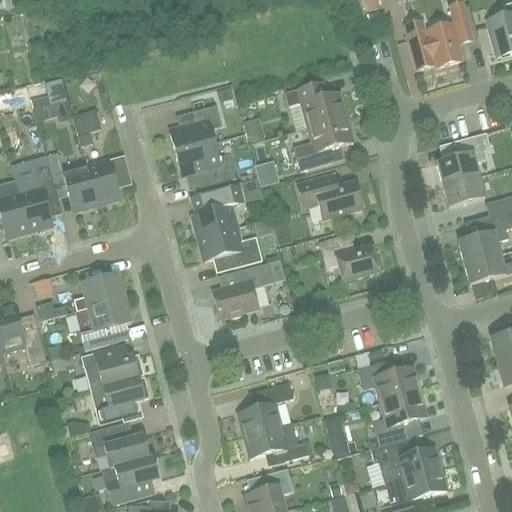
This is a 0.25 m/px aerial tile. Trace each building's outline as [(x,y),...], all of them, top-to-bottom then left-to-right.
[(0,12),(28,7),(26,0),(11,0),(7,1),(0,2),(0,12)] [(369,0),(361,2),(365,15),(379,11),(376,0),(369,0)] [(454,27),(425,34),(424,31),(405,36),(416,74),(435,69),(435,72),(462,64),(455,39),(470,35),(462,6),(449,10),(454,27)] [(486,24),(491,42),(496,61),(511,56),(511,6),(504,9),(506,18),(486,24)] [(49,107),(66,103),(61,82),(43,86),(46,98),(49,107)] [(306,131),(346,121),(339,95),(313,103),(309,89),(283,96),(287,110),(299,107),(306,131)] [(72,134),(76,133),(71,119),(68,104),(54,108),(58,124),(60,129),(63,132),(67,134),(72,134)] [(221,130),(215,108),(192,115),(195,126),(168,134),(174,157),(213,146),(209,133),(221,130)] [(100,133),(95,113),(71,119),(76,133),(80,151),(92,148),(89,136),(100,133)] [(346,121),(306,131),(310,146),(292,151),(299,175),(331,166),(327,153),(353,145),(346,121)] [(483,154),(490,153),(485,137),(458,144),(462,159),(435,166),(442,190),(478,180),(474,166),(486,163),(483,154)] [(174,157),(181,180),(208,173),(212,188),(235,182),(228,157),(217,160),(213,146),(174,157)] [(73,215),(96,208),(85,170),(62,176),(57,156),(45,160),(47,168),(53,191),(65,188),(73,215)] [(115,188),(130,184),(123,159),(85,170),(96,208),(119,202),(115,188)] [(264,188),(287,181),(281,162),(258,170),(264,188)] [(35,171),(41,190),(18,197),(28,235),(52,229),(44,202),(56,199),(53,191),(47,168),(35,171)] [(322,223),(361,213),(353,186),(325,194),(321,180),(296,187),(303,211),(317,207),(322,223)] [(478,180),(442,190),(447,212),(484,202),(478,180)] [(0,189),(0,222),(5,242),(28,235),(18,197),(4,200),(1,189),(0,189)] [(191,218),(197,242),(236,231),(230,208),(241,205),(238,193),(215,200),(218,211),(191,218)] [(511,201),(511,202),(511,199),(484,207),(487,218),(511,211),(511,201)] [(463,267),(499,257),(496,246),(507,242),(505,234),(511,231),(511,211),(487,218),(484,219),(489,237),(457,245),(463,267)] [(197,242),(203,265),(230,258),(234,272),(262,264),(255,241),(239,245),(236,231),(197,242)] [(342,285),(378,275),(371,250),(348,256),(343,239),(318,246),(325,272),(337,268),(342,285)] [(511,265),(502,268),(499,257),(463,267),(468,289),(511,276),(511,265)] [(219,322),(257,312),(252,292),(272,286),(267,267),(233,276),(237,288),(211,295),(219,322)] [(117,278),(80,288),(84,301),(73,304),(76,315),(87,312),(124,302),(117,278)] [(89,322),(87,323),(78,332),(84,354),(128,342),(125,328),(130,326),(124,302),(87,312),(89,322)] [(39,324),(54,320),(50,305),(35,309),(39,324)] [(13,310),(0,314),(0,351),(1,355),(23,349),(28,368),(45,364),(37,333),(21,337),(13,310)] [(511,335),(490,342),(497,367),(511,362),(511,335)] [(123,349),(103,354),(80,360),(89,394),(137,381),(131,359),(126,360),(123,349)] [(511,389),(511,362),(497,367),(503,392),(511,389)] [(375,390),(379,406),(418,395),(411,370),(386,377),(383,366),(357,373),(363,393),(375,390)] [(137,383),(137,381),(89,394),(98,428),(121,422),(118,410),(143,404),(142,402),(148,401),(143,382),(137,383)] [(236,417),(242,441),(281,430),(275,407),(293,402),(289,386),(265,393),(269,408),(236,417)] [(425,420),(418,395),(379,406),(384,422),(371,425),(378,450),(396,445),(404,443),(400,427),(425,420)] [(242,441),(248,462),(282,453),(285,465),(308,459),(305,447),(297,449),(291,427),(281,430),(242,441)] [(115,445),(111,430),(87,436),(94,462),(106,459),(109,472),(152,460),(152,459),(148,460),(142,438),(115,445)] [(380,466),(386,487),(440,472),(434,451),(401,460),(396,445),(378,450),(369,453),(373,468),(380,466)] [(113,471),(117,484),(105,487),(111,508),(134,502),(131,491),(158,483),(152,460),(109,472),(113,471)] [(286,472),(263,479),(267,492),(243,499),(246,511),(283,511),(280,498),(292,495),(286,472)] [(386,487),(392,509),(379,511),(411,511),(410,504),(446,494),(440,472),(386,487)] [(361,511),(358,496),(349,499),(352,511),(361,511)]
